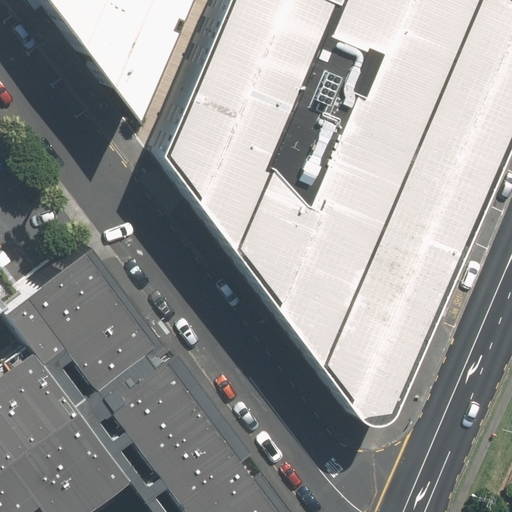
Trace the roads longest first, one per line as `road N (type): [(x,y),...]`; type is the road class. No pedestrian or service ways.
road 1 (tertiary): [(0,46),(331,482),(363,511)]
road 2 (secondary): [(511,269),(412,511)]
